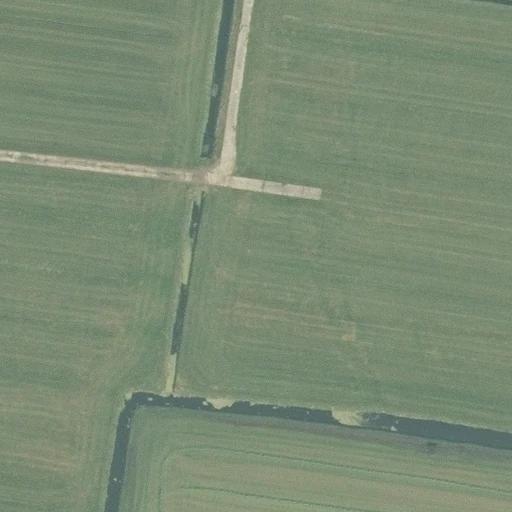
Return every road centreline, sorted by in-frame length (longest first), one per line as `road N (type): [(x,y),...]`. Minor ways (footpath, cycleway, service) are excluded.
road 1 (track): [(0,154),(318,193)]
road 2 (track): [(224,181),(248,0)]
